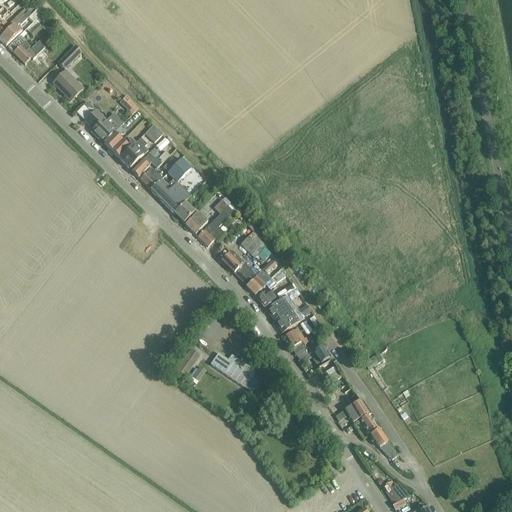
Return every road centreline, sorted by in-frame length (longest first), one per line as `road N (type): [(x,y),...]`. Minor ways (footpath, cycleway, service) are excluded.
road 1 (residential): [(339,442),(220,276),(0,58)]
road 2 (track): [(37,0),(235,204),(328,333)]
road 3 (residential): [(421,485),(328,333)]
